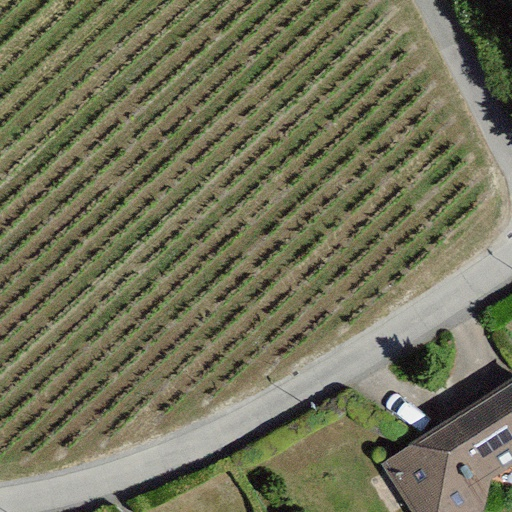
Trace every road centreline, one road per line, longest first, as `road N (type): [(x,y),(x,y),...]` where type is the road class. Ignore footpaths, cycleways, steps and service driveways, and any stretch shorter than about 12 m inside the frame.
road 1 (residential): [(80,511),(205,476),(511,278)]
road 2 (residential): [(511,166),(430,0)]
